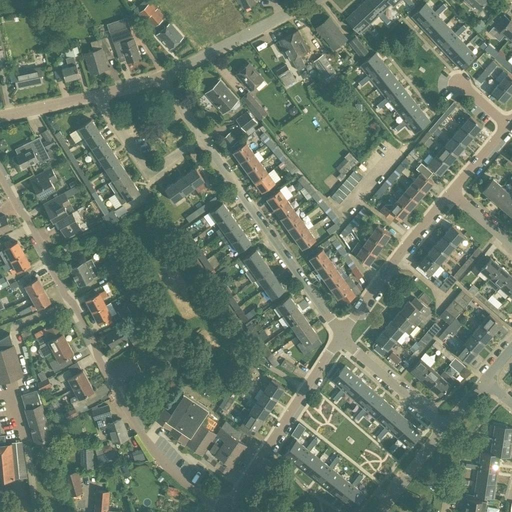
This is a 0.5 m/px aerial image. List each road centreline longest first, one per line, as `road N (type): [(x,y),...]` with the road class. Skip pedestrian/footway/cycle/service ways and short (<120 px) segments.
road 1 (residential): [(226,509),(174,473),(128,415),(0,176)]
road 2 (residential): [(341,335),(200,137)]
road 3 (residential): [(226,509),(341,335)]
road 4 (residential): [(341,335),(449,191)]
road 5 (tertiary): [(160,78),(316,0)]
road 6 (residential): [(97,97),(149,174),(200,137)]
road 7 (residential): [(443,428),(341,335)]
